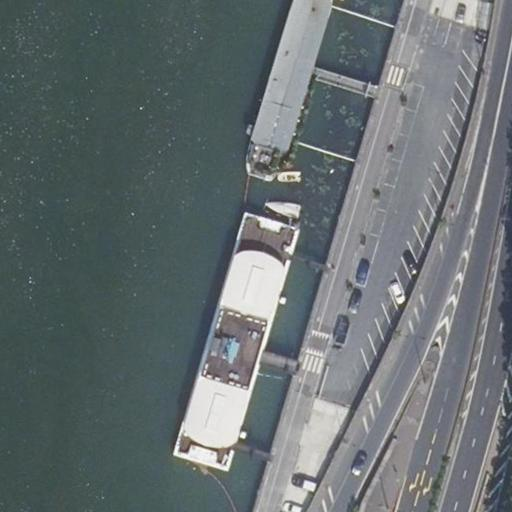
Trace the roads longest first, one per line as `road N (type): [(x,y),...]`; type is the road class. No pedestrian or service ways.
road 1 (primary): [(498,109),(442,287),(339,511)]
road 2 (primary): [(498,109),(482,248),(413,511)]
road 3 (primary): [(453,511),(487,396),(511,257)]
